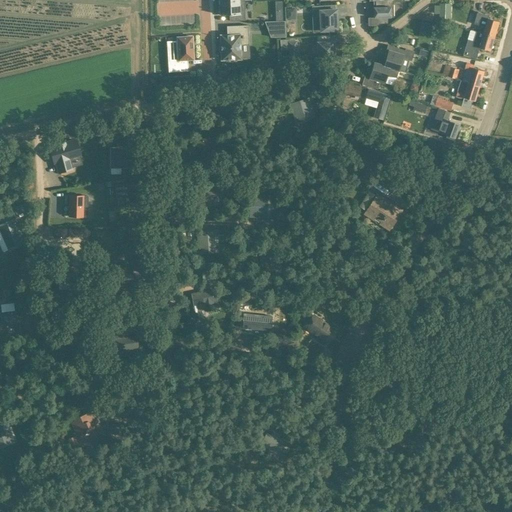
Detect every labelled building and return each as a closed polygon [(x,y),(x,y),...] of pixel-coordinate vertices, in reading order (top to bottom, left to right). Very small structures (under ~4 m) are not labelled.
[(387,17),(394,17),(394,0),(375,1),(376,7),(373,7),(374,17),(377,17),(377,23),(385,23),(388,22),(387,17)] [(245,20),(244,1),(219,2),(220,15),(229,14),(229,21),(245,20)] [(451,3),(439,3),(439,15),(450,15),(451,3)] [(321,30),(337,29),(336,4),(311,6),(312,13),(320,12),(321,30)] [(296,19),(295,8),(286,8),(287,19),(296,19)] [(478,12),(476,20),(474,24),(485,27),(484,32),(496,35),(500,21),(489,18),(490,15),(478,12)] [(285,21),(283,21),(276,21),(265,22),(272,37),(285,37),(285,21)] [(419,32),(434,35),(437,25),(421,21),(419,32)] [(221,44),(220,44),(220,45),(221,45),(221,49),(220,49),(220,51),(221,51),(222,59),(226,59),(227,61),(236,60),(236,59),(241,59),(240,49),(242,49),(242,44),(249,44),(248,25),(227,26),(227,35),(221,35),(221,44)] [(476,58),(479,48),(480,47),(491,50),(496,35),(484,32),(476,31),(474,41),(468,39),(463,54),(476,58)] [(312,50),(312,51),(313,53),(314,54),(316,55),(318,55),(318,58),(323,58),(323,59),(329,59),(329,57),(334,57),(333,41),(330,41),(330,35),(317,36),(317,44),(316,44),(315,45),(314,45),(313,46),(313,47),(312,48),(312,49),(312,50)] [(189,71),(188,59),(193,59),(192,37),(178,37),(178,40),(168,41),(169,52),(173,52),(174,63),(168,63),(169,72),(189,71)] [(297,48),(296,41),(287,42),(288,49),(297,48)] [(384,65),(399,70),(402,59),(411,60),(414,51),(406,49),(405,50),(388,45),(384,56),(386,57),(384,65)] [(418,55),(427,57),(428,51),(420,49),(418,55)] [(399,70),(384,65),(374,62),(371,69),(367,68),(362,83),(362,84),(377,89),(380,81),(385,82),(387,76),(397,77),(399,70)] [(472,71),(468,82),(480,86),(485,71),(474,67),(474,65),(467,63),(465,69),(472,71)] [(443,75),(456,79),(459,70),(446,65),(443,75)] [(465,93),(458,90),(456,96),(464,99),(464,97),(466,97),(467,99),(469,98),(476,100),(480,86),(468,82),(461,80),(460,85),(467,87),(465,93)] [(360,97),(362,87),(346,83),(344,93),(360,97)] [(375,99),(371,115),(378,117),(385,94),(364,87),(362,95),(375,99)] [(421,97),(432,101),(434,95),(423,91),(421,97)] [(336,110),(346,112),(349,96),(339,94),(336,110)] [(438,97),(436,105),(443,107),(445,100),(438,97)] [(306,121),(314,118),(308,98),(291,104),(295,118),(304,116),(306,121)] [(455,140),(460,125),(437,117),(435,122),(434,121),(431,129),(448,135),(447,137),(455,140)] [(201,154),(218,146),(213,135),(195,142),(201,154)] [(77,140),(51,145),(54,160),(56,159),(58,170),(70,167),(68,154),(79,152),(77,140)] [(287,155),(286,145),(275,146),(276,156),(287,155)] [(126,147),(110,147),(110,168),(126,168),(126,147)] [(230,149),(222,152),(223,155),(225,160),(233,157),(230,149)] [(267,172),(277,169),(275,160),(265,162),(267,172)] [(140,185),(115,185),(116,197),(128,197),(128,210),(140,210),(140,185)] [(218,203),(217,193),(216,185),(197,186),(198,204),(218,203)] [(377,194),(370,205),(367,209),(364,214),(373,221),(374,219),(389,228),(401,210),(377,194)] [(69,195),(70,217),(84,216),(89,216),(88,195),(83,196),(83,195),(69,195)] [(278,212),(279,197),(257,196),(256,201),(251,200),(250,215),(255,215),(255,211),(278,212)] [(332,211),(337,203),(330,198),(325,205),(332,211)] [(23,243),(20,235),(10,212),(9,210),(0,214),(0,220),(2,224),(5,223),(7,229),(0,231),(8,250),(23,243)] [(210,253),(217,252),(216,232),(198,233),(199,247),(198,247),(198,250),(210,249),(210,253)] [(260,269),(273,269),(279,270),(280,250),(261,249),(260,269)] [(133,269),(128,269),(128,261),(115,261),(114,282),(119,282),(118,289),(127,289),(127,283),(133,283),(133,269)] [(72,287),(72,282),(77,282),(77,269),(57,269),(58,282),(59,282),(59,287),(72,287)] [(212,270),(202,271),(203,279),(213,279),(212,270)] [(90,290),(90,281),(82,281),(82,290),(90,290)] [(217,306),(215,296),(215,294),(212,295),(211,289),(201,291),(201,292),(192,294),(192,297),(193,306),(198,305),(198,304),(205,302),(206,310),(213,309),(213,307),(217,306)] [(15,311),(14,311),(5,312),(2,313),(1,313),(2,325),(0,325),(0,336),(0,339),(21,337),(19,325),(16,325),(15,311)] [(250,316),(243,315),(242,327),(262,329),(263,321),(249,320),(250,316)] [(305,326),(326,341),(334,330),(314,315),(305,326)] [(101,324),(102,330),(109,329),(108,323),(108,318),(100,320),(101,324)] [(90,349),(88,331),(79,332),(79,327),(73,328),(73,332),(70,333),(71,344),(79,343),(79,349),(81,350),(90,349)] [(137,336),(126,338),(125,329),(111,331),(112,340),(114,350),(138,346),(137,336)] [(286,344),(286,346),(288,357),(299,355),(297,345),(296,342),(286,344)] [(4,367),(7,367),(7,378),(13,377),(13,373),(21,373),(21,359),(7,360),(7,363),(4,363),(4,367)] [(189,370),(185,374),(196,383),(200,378),(189,370)] [(94,428),(92,422),(88,413),(72,420),(79,435),(94,428)] [(23,423),(16,417),(12,422),(19,427),(23,423)] [(7,443),(13,441),(7,422),(0,424),(0,441),(6,439),(7,443)] [(262,445),(266,446),(279,451),(283,440),(267,433),(262,445)] [(75,436),(67,439),(71,447),(79,444),(75,436)]
